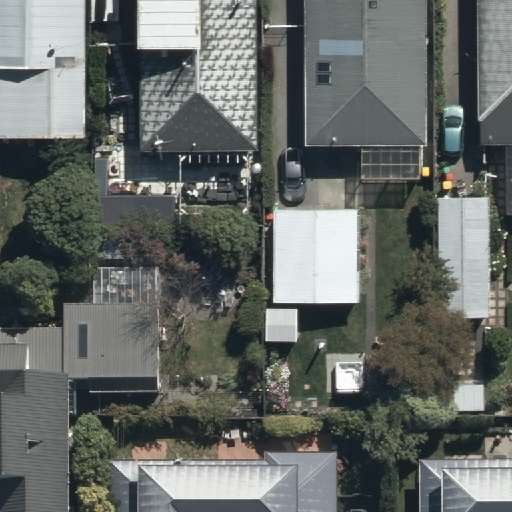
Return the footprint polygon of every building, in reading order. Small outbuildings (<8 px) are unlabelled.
[(0,0),(0,123),(85,123),(85,0),(0,0)] [(178,137),(257,137),(255,0),(139,0),(141,138),(178,137)] [(427,0),(304,0),(305,133),(428,133),(427,0)] [(511,202),(511,0),(477,0),(477,63),(451,63),(451,123),(480,123),(480,131),(509,131),(509,203),(511,202)] [(175,215),(175,184),(104,184),(104,215),(175,215)] [(488,187),(438,187),(438,307),(488,307),(488,187)] [(359,198),(274,197),(273,289),(359,290),(359,198)] [(67,303),(67,330),(35,330),(35,321),(0,321),(0,511),(69,511),(68,388),(159,388),(159,303),(67,303)] [(488,371),(442,372),(442,408),(507,406),(506,384),(489,384),(488,371)] [(261,449),(107,450),(107,511),(334,511),(334,446),(261,447),(261,449)] [(511,511),(511,454),(418,455),(418,511),(511,511)]
